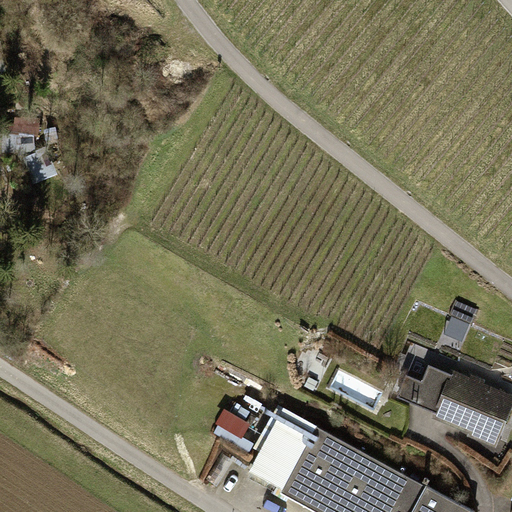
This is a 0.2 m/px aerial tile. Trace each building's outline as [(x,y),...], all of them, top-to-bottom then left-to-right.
[(41,118),(15,117),(15,123),(5,123),(3,152),(33,153),(24,157),(34,184),(60,175),(47,146),(37,150),(35,136),(39,137),(41,118)] [(57,127),(45,130),(48,145),(60,142),(57,127)] [(511,415),(511,395),(452,372),(434,418),(501,444),(511,415)] [(229,408),(221,420),(243,436),(252,424),(229,408)] [(319,511),(467,511),(313,426),(309,434),(276,416),(248,465),(283,484),(280,490),(319,511)]
